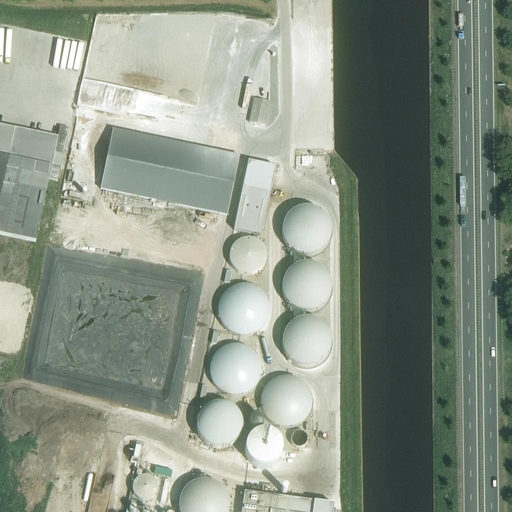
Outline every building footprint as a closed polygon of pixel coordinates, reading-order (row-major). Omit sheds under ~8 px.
[(254,99),(249,122),(266,126),(271,103),(254,99)] [(0,125),(0,234),(36,242),(49,180),(58,181),(61,168),(69,129),(60,127),(58,138),(0,125)] [(113,130),(100,189),(227,216),(236,173),(207,167),(210,151),(113,130)] [(261,236),(275,168),(248,163),(234,230),(261,236)] [(268,252),(266,243),(251,245),(253,256),(247,257),(248,265),(256,264),(255,260),(261,259),(260,253),(268,252)] [(272,325),(271,305),(253,307),(244,310),(234,311),(234,310),(232,306),(233,311),(236,319),(231,321),(231,324),(235,334),(254,333),(272,325)] [(289,347),(294,362),(316,364),(334,358),(335,343),(328,319),(313,318),(290,326),(289,347)] [(221,349),(213,369),(219,388),(238,395),(258,389),(265,371),(259,351),(239,343),(221,349)] [(262,388),(277,430),(319,414),(304,372),(262,388)] [(200,412),(217,451),(252,436),(235,397),(200,412)] [(255,464),(289,465),(290,432),(255,431),(255,464)] [(241,511),(332,511),(334,506),(244,493),(241,511)]
